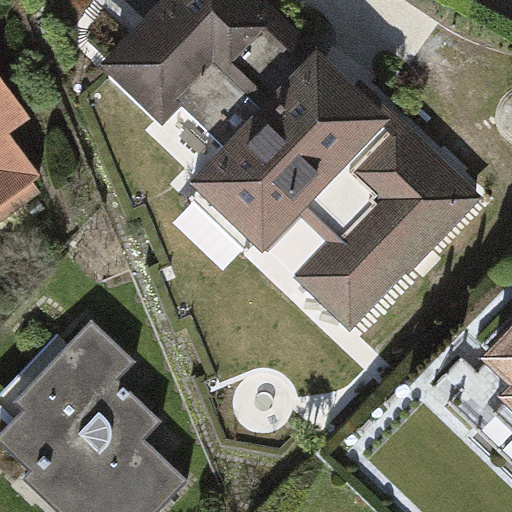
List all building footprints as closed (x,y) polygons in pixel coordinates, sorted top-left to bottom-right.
[(297,282),(356,333),(487,205),(346,70),(341,76),(263,0),(173,0),(104,72),(167,130),(186,111),(226,152),(196,191),(267,260),(304,223),(330,246),(297,282)] [(137,0),(151,13),(164,0),(137,0)] [(0,210),(40,180),(9,139),(32,122),(0,80),(0,210)] [(99,328),(0,443),(0,458),(62,511),(169,511),(194,483),(160,454),(178,432),(130,391),(148,369),(99,328)] [(511,341),(485,370),(511,394),(511,398),(501,407),(511,417),(511,341)]
